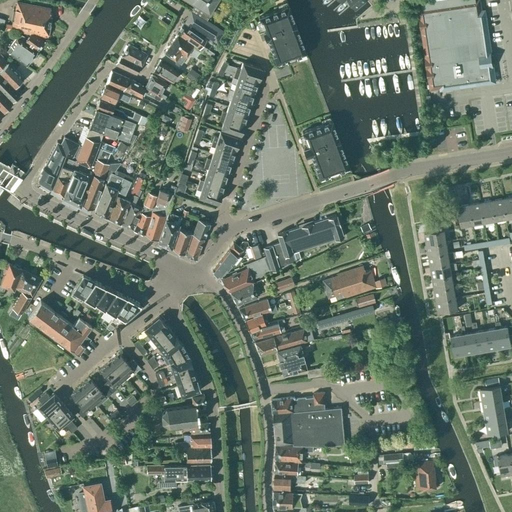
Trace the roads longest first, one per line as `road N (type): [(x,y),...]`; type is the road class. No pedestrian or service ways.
road 1 (tertiary): [(511,153),(419,168),(229,231)]
road 2 (residential): [(24,189),(107,66),(141,81),(179,16)]
road 3 (residential): [(268,511),(262,390),(221,296),(196,277)]
road 4 (residential): [(162,302),(204,372),(220,511)]
road 5 (residential): [(229,231),(224,210),(271,79),(257,45)]
road 6 (tertiary): [(183,269),(24,189)]
road 7 (residential): [(120,337),(147,373),(150,400),(125,424),(63,455)]
road 8 (residential): [(162,302),(0,236)]
road 9 (residential): [(0,137),(93,0)]
